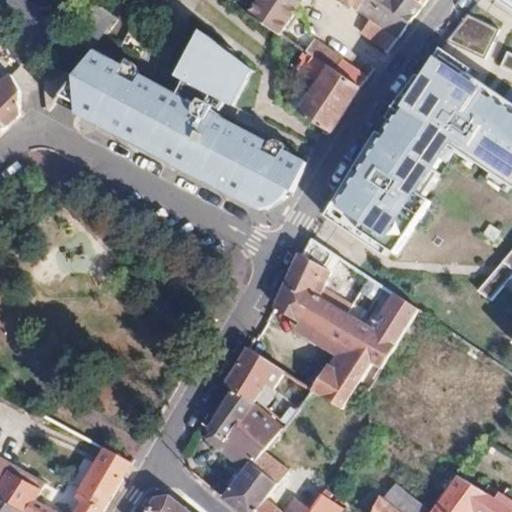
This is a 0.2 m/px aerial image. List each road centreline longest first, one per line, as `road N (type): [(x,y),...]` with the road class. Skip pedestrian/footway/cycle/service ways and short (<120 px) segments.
road 1 (residential): [(287,245),(25,122),(0,146)]
road 2 (residential): [(287,245),(459,0)]
road 3 (residential): [(154,460),(287,245)]
